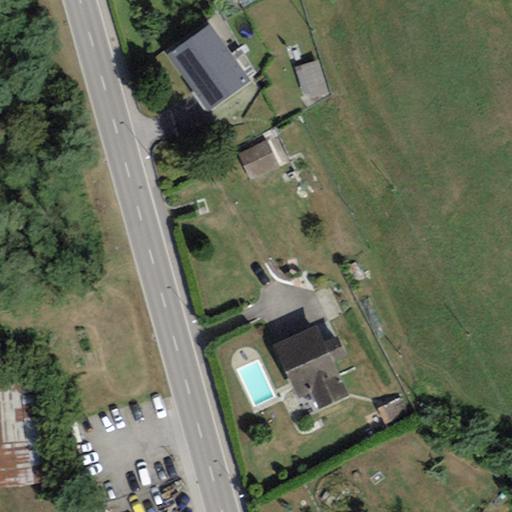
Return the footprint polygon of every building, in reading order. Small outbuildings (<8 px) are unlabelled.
[(240,0),(245,9),(262,0),(240,0)] [(209,19),(165,49),(205,107),(250,77),(209,19)] [(309,103),(332,95),(320,63),(298,71),(309,103)] [(267,139),(238,153),(251,179),(280,164),(267,139)] [(316,322),(273,340),(297,394),(310,388),(318,406),(348,393),(333,359),(347,353),(337,331),(323,337),(316,322)] [(42,372),(0,375),(0,490),(50,487),(42,372)]
